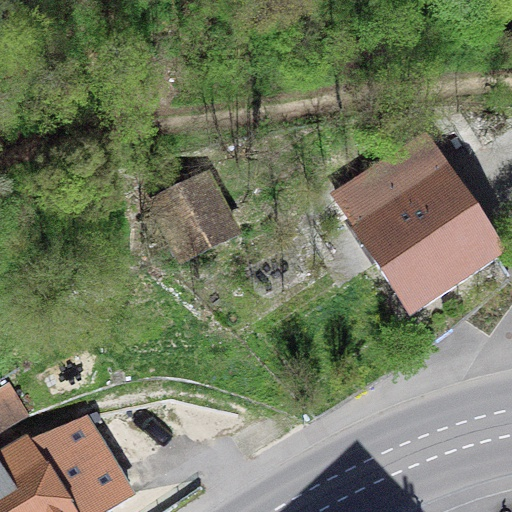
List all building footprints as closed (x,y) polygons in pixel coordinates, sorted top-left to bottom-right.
[(337,199),(409,312),(494,257),(435,167),(469,144),(458,123),(337,199)] [(136,219),(151,248),(223,210),(209,182),(136,219)] [(0,386),(0,432),(27,415),(6,383),(0,386)] [(85,421),(32,452),(68,511),(107,511),(130,498),(109,461),(155,443),(137,410),(85,421)] [(0,511),(68,511),(32,452),(0,471),(0,511)]
